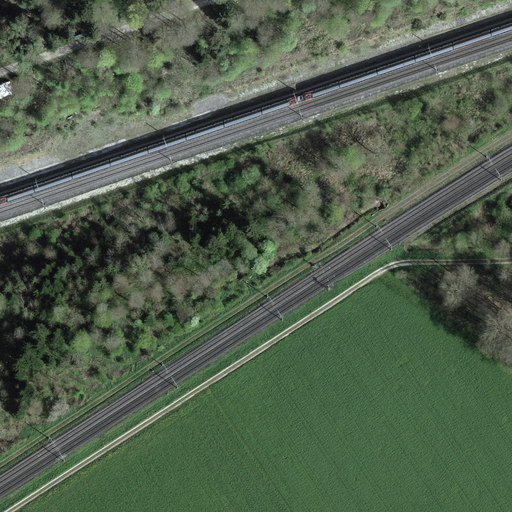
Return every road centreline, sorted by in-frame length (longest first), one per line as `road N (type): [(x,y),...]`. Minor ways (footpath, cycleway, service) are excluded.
road 1 (track): [(511,135),(0,464)]
road 2 (track): [(7,511),(384,267),(511,260)]
road 3 (track): [(511,9),(0,184)]
road 4 (track): [(0,226),(511,53)]
road 5 (track): [(221,0),(0,74)]
